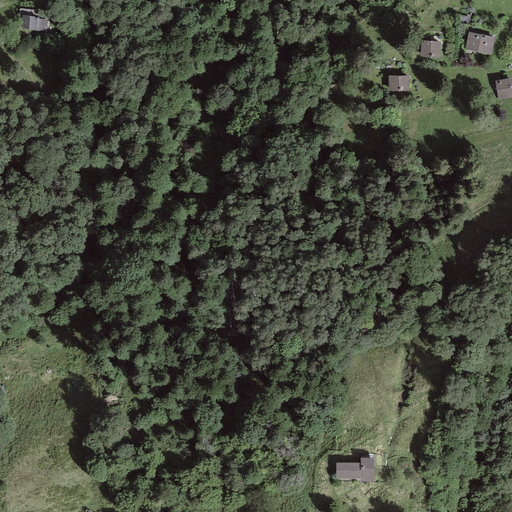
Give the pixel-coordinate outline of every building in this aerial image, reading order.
[(47,20),(23,16),(21,29),(45,33),(47,20)] [(495,39),(468,33),(465,50),(491,56),(495,39)] [(441,43),(422,41),(421,55),(440,56),(441,43)] [(408,76),(388,77),(388,91),(409,91),(408,76)] [(511,79),(495,82),(498,100),(511,98),(511,79)] [(360,460),(337,461),(337,477),(360,477),(360,480),(385,480),(385,454),(360,454),(360,460)]
